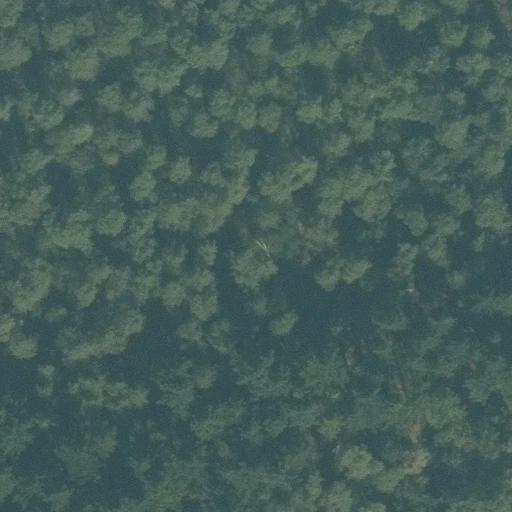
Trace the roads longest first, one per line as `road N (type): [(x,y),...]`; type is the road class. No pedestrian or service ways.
road 1 (track): [(0,279),(298,230),(511,184)]
road 2 (track): [(298,230),(330,511)]
road 3 (track): [(511,398),(322,459),(264,511)]
